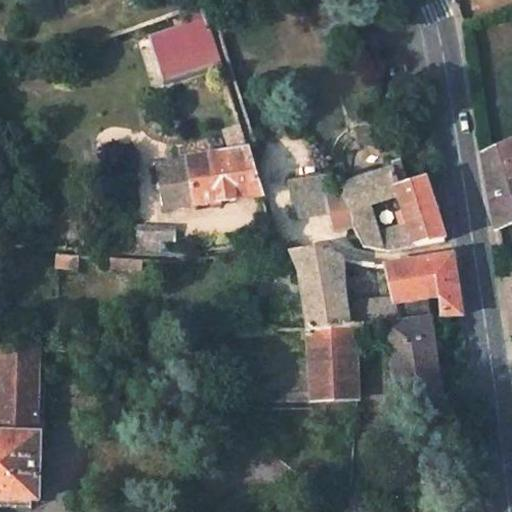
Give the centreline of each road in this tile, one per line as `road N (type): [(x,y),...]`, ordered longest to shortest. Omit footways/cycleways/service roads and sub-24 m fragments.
road 1 (secondary): [(430,0),(510,511)]
road 2 (unknown): [(472,248),(382,258),(295,230),(281,211),(273,163)]
